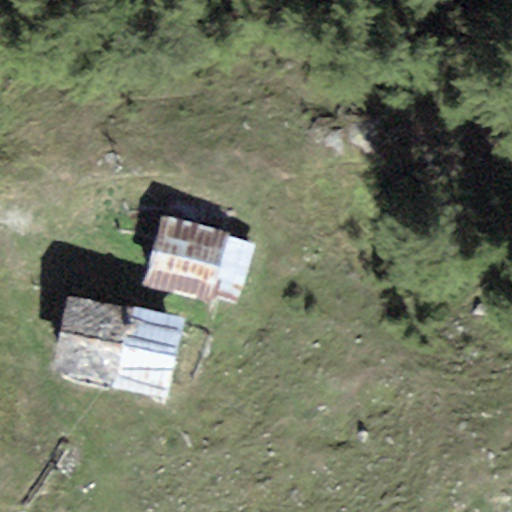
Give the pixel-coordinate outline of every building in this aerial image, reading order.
[(134,0),(130,9),(225,49),(245,0),(134,0)] [(60,21),(38,116),(157,144),(179,49),(60,21)] [(221,239),(167,225),(150,285),(203,299),(221,239)] [(173,324),(74,306),(57,371),(159,394),(173,324)] [(0,506),(21,510),(45,393),(0,384),(0,506)]
